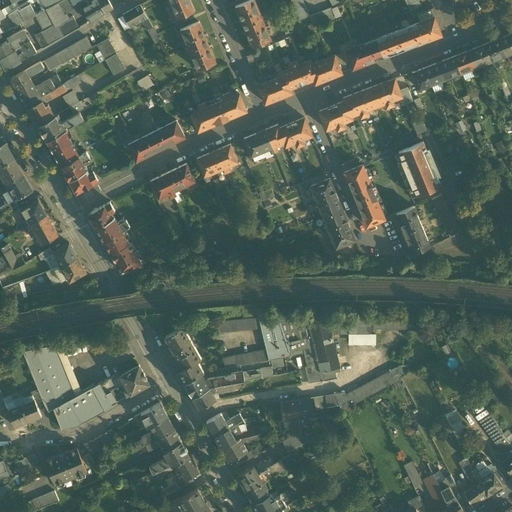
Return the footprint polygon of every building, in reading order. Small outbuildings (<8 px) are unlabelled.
[(40,0),(46,10),(63,0),(40,0)] [(63,0),(46,10),(49,15),(54,25),(46,29),(53,42),(78,28),(79,28),(73,17),(69,19),(67,14),(76,9),(73,6),(69,0),(63,0)] [(108,0),(98,0),(98,1),(105,13),(113,9),(108,0)] [(173,8),(177,18),(195,11),(189,0),(169,0),(170,0),(167,2),(170,10),(173,8)] [(250,0),(235,6),(252,47),(271,39),(254,0),(250,0)] [(289,0),(299,22),(310,17),(303,0),(289,0)] [(327,0),(332,8),(333,10),(343,4),(340,0),(327,0)] [(404,0),(411,11),(421,5),(417,0),(404,0)] [(105,13),(98,1),(90,5),(82,9),(89,22),(105,13)] [(25,22),(35,16),(36,15),(30,5),(19,11),(19,12),(25,22)] [(130,27),(142,20),(147,17),(140,5),(123,15),(130,27)] [(337,18),(332,8),(310,17),(315,27),(337,18)] [(417,15),(420,22),(434,16),(431,9),(417,15)] [(8,15),(15,27),(20,24),(25,22),(19,12),(19,11),(18,10),(8,15)] [(35,16),(38,21),(49,15),(46,10),(36,15),(35,16)] [(38,21),(44,31),(46,29),(54,25),(49,15),(38,21)] [(124,30),(130,27),(123,15),(118,18),(124,30)] [(434,16),(420,22),(417,23),(424,42),(441,35),(434,16)] [(154,30),(147,17),(142,20),(149,33),(154,30)] [(401,22),(403,28),(410,26),(407,19),(401,22)] [(180,29),(197,70),(216,62),(199,22),(180,29)] [(410,26),(403,28),(410,47),(424,42),(417,23),(410,26)] [(403,28),(390,33),(397,52),(410,47),(403,28)] [(7,38),(8,40),(14,50),(30,40),(23,29),(7,38)] [(44,31),(41,33),(48,45),(53,42),(46,29),(44,31)] [(149,33),(155,43),(160,40),(156,33),(154,30),(149,33)] [(506,55),(511,52),(511,32),(499,38),(506,55)] [(42,48),(48,45),(41,33),(35,36),(36,37),(42,48)] [(390,33),(377,38),(384,57),(397,52),(390,33)] [(86,37),(54,55),(61,65),(92,47),(86,37)] [(97,45),(105,60),(117,53),(108,38),(97,45)] [(377,38),(363,43),(370,62),(384,57),(377,38)] [(485,44),(491,61),(506,55),(499,38),(485,44)] [(33,46),(30,40),(14,50),(0,58),(0,59),(6,69),(37,52),(33,46)] [(0,58),(14,50),(8,40),(4,42),(0,44),(0,58)] [(353,69),(370,62),(363,43),(346,50),(353,69)] [(485,44),(469,50),(476,67),(491,61),(485,44)] [(471,69),(476,67),(469,50),(454,56),(461,73),(471,69)] [(125,69),(117,53),(105,60),(114,75),(125,69)] [(50,71),(61,65),(54,55),(44,61),(50,71)] [(335,55),(321,60),(329,78),(342,73),(335,55)] [(446,79),(461,73),(454,56),(439,62),(446,79)] [(315,83),(329,78),(321,60),(313,64),(309,65),(314,79),(315,83)] [(41,61),(26,70),(29,76),(44,68),(41,61)] [(308,82),(314,79),(309,65),(307,61),(299,64),(295,66),(302,84),(308,82)] [(442,81),(446,79),(439,62),(424,68),(431,85),(442,81)] [(302,84),(295,66),(291,67),(282,71),(289,89),(290,88),(296,86),(302,84)] [(419,89),(431,85),(424,68),(413,72),(419,89)] [(215,69),(209,72),(212,79),(218,77),(215,69)] [(471,69),(461,73),(464,81),(475,77),(471,69)] [(32,81),(29,76),(26,70),(11,78),(17,90),(32,81)] [(292,93),(290,88),(289,89),(282,71),(278,72),(280,77),(271,80),(278,98),(292,93)] [(58,74),(50,78),(56,88),(63,84),(58,74)] [(206,82),(203,74),(196,77),(199,84),(206,82)] [(136,80),(142,91),(153,85),(147,75),(136,80)] [(77,76),(63,83),(67,90),(81,82),(77,76)] [(50,78),(35,87),(41,96),(56,88),(50,78)] [(382,83),(388,101),(392,100),(402,96),(399,90),(395,78),(382,83)] [(265,103),(278,98),(271,80),(258,86),(265,103)] [(35,87),(32,81),(17,90),(26,104),(41,96),(35,87)] [(442,81),(431,85),(435,93),(445,89),(442,81)] [(506,82),(500,84),(505,96),(511,94),(506,82)] [(44,103),(67,90),(63,83),(63,84),(56,88),(41,96),(42,99),(44,103)] [(376,106),(385,103),(388,101),(382,83),(369,88),(376,106)] [(399,90),(402,96),(405,105),(413,102),(407,87),(399,90)] [(367,110),(376,106),(369,88),(356,93),(363,111),(367,110)] [(168,90),(161,93),(164,100),(171,96),(168,90)] [(63,97),(69,108),(70,107),(79,102),(73,91),(63,97)] [(200,102),(196,92),(191,94),(196,104),(200,102)] [(229,92),(225,94),(234,116),(247,111),(239,93),(231,97),(229,92)] [(350,116),(359,112),(363,111),(356,93),(343,98),(345,101),(332,106),(340,124),(343,122),(352,119),(350,116)] [(222,121),(234,116),(225,94),(221,96),(223,100),(215,103),(222,121)] [(42,99),(41,96),(26,104),(28,107),(42,99)] [(414,100),(418,110),(423,108),(419,98),(414,100)] [(44,103),(42,99),(28,107),(38,125),(58,114),(58,113),(55,115),(48,103),(46,105),(44,103)] [(80,101),(79,102),(70,107),(74,114),(84,108),(80,101)] [(211,126),(222,121),(215,103),(206,107),(205,102),(201,104),(211,126)] [(198,131),(211,126),(201,104),(197,106),(199,110),(191,113),(198,131)] [(326,129),(336,125),(340,124),(332,106),(319,111),(326,129)] [(60,116),(58,114),(38,125),(46,140),(65,129),(65,130),(84,119),(80,112),(62,122),(59,121),(57,118),(60,116)] [(291,123),(299,140),(302,139),(312,135),(304,117),(291,123)] [(417,135),(428,131),(422,119),(412,123),(417,135)] [(176,120),(164,126),(173,143),(185,137),(176,120)] [(466,130),(462,120),(455,123),(459,133),(466,130)] [(478,121),(473,123),(476,132),(482,130),(478,121)] [(291,123),(279,128),(285,142),(286,146),(295,142),(299,140),(291,123)] [(277,124),(265,129),(275,152),(278,150),(276,146),(285,142),(279,128),(277,124)] [(161,149),(173,143),(164,126),(152,132),(161,149)] [(72,142),(65,130),(65,129),(46,140),(54,153),(72,142)] [(265,129),(256,133),(263,151),(270,149),(271,153),(273,152),(275,152),(265,129)] [(149,155),(161,149),(152,132),(141,138),(149,155)] [(252,156),(263,151),(256,133),(244,138),(251,156),(252,156)] [(136,162),(149,155),(141,138),(128,144),(136,162)] [(504,139),(495,143),(499,153),(508,150),(504,139)] [(417,196),(441,186),(437,176),(440,175),(429,149),(427,151),(423,141),(399,151),(402,160),(401,161),(412,187),(414,187),(417,196)] [(72,143),(72,142),(54,153),(61,166),(81,154),(79,155),(77,151),(75,147),(74,148),(71,144),(72,143)] [(0,166),(14,159),(5,143),(0,145),(0,166)] [(230,144),(218,149),(227,171),(231,170),(229,166),(238,162),(230,144)] [(224,173),(227,171),(218,149),(209,153),(216,171),(222,169),(224,173)] [(274,155),(273,152),(271,153),(270,149),(263,151),(266,157),(266,159),(274,155)] [(86,151),(81,154),(61,166),(69,179),(85,170),(86,170),(84,167),(83,165),(83,162),(90,158),(86,151)] [(254,162),(266,157),(263,151),(252,156),(254,162)] [(209,174),(216,171),(209,153),(196,158),(204,176),(209,174)] [(0,173),(6,184),(23,174),(14,159),(0,166),(0,173)] [(344,172),(355,199),(373,191),(362,164),(344,172)] [(184,165),(172,171),(180,188),(192,182),(184,165)] [(88,175),(85,170),(69,179),(75,190),(79,191),(98,180),(93,171),(88,175)] [(174,191),(180,188),(172,171),(162,175),(173,197),(176,195),(174,191)] [(32,190),(23,174),(6,184),(9,189),(2,193),(8,203),(14,199),(15,200),(32,190)] [(170,198),(173,197),(162,175),(150,181),(159,199),(168,194),(170,198)] [(219,177),(213,180),(216,188),(223,185),(219,177)] [(316,198),(317,202),(336,194),(330,178),(311,186),(315,195),(313,196),(315,199),(316,198)] [(0,187),(0,188),(2,193),(9,189),(6,184),(0,187)] [(259,193),(261,200),(274,194),(271,188),(259,193)] [(385,218),(373,191),(355,199),(367,226),(385,218)] [(320,208),(323,217),(342,209),(336,194),(317,202),(318,205),(317,205),(319,208),(320,208)] [(431,200),(450,237),(460,232),(442,194),(431,200)] [(0,207),(4,213),(18,205),(15,200),(14,199),(8,203),(0,207)] [(27,226),(30,224),(47,214),(38,200),(22,210),(25,214),(21,216),(27,226)] [(270,200),(264,203),(267,210),(273,207),(270,200)] [(90,216),(96,227),(112,217),(110,213),(115,210),(110,201),(91,212),(90,216)] [(407,238),(413,253),(430,246),(414,206),(396,213),(403,229),(402,229),(406,238),(407,238)] [(328,228),(330,232),(349,224),(342,209),(323,217),(327,226),(326,226),(327,229),(328,228)] [(58,235),(47,214),(30,224),(32,226),(42,244),(58,235)] [(114,216),(112,217),(96,227),(104,240),(122,230),(129,225),(126,219),(118,223),(116,222),(117,220),(114,216)] [(355,240),(349,224),(330,232),(331,235),(330,236),(331,238),(332,238),(336,248),(355,240)] [(129,243),(122,230),(104,240),(111,253),(127,244),(129,243)] [(53,253),(61,266),(77,257),(69,242),(53,252),(53,253)] [(213,255),(207,243),(199,247),(204,259),(213,255)] [(225,243),(218,247),(221,254),(229,250),(225,243)] [(1,248),(13,269),(17,267),(25,263),(22,257),(16,259),(8,244),(1,248)] [(130,249),(127,244),(111,253),(118,265),(138,256),(140,255),(137,250),(135,251),(133,247),(130,249)] [(38,255),(41,260),(44,258),(53,253),(53,252),(50,247),(38,255)] [(154,249),(142,254),(145,259),(156,254),(154,249)] [(51,270),(55,268),(61,266),(53,253),(44,258),(51,270)] [(142,264),(138,256),(118,265),(121,271),(122,271),(128,268),(129,269),(129,270),(142,264)] [(86,272),(77,257),(61,266),(68,278),(69,281),(86,272)] [(55,268),(62,281),(68,278),(61,266),(55,268)] [(55,268),(51,270),(46,272),(53,284),(62,281),(55,268)] [(19,282),(22,295),(27,294),(23,281),(19,282)] [(2,288),(8,299),(22,295),(19,282),(2,288)] [(309,383),(322,381),(306,316),(278,317),(290,356),(291,356),(295,355),(294,351),(303,349),(304,353),(307,367),(305,367),(309,383)] [(340,368),(332,334),(328,316),(306,316),(322,381),(322,382),(324,381),(324,380),(337,377),(336,372),(341,371),(340,368)] [(332,334),(340,334),(340,317),(328,316),(332,334)] [(340,334),(349,334),(375,334),(376,329),(375,317),(370,316),(340,317),(340,334)] [(283,357),(290,356),(278,317),(277,317),(261,318),(260,318),(258,318),(261,328),(266,350),(269,360),(271,360),(283,357)] [(376,329),(407,329),(407,324),(407,317),(375,317),(376,329)] [(216,322),(218,333),(261,328),(258,318),(216,322)] [(435,321),(428,324),(431,331),(438,328),(435,321)] [(165,336),(174,352),(192,342),(183,326),(165,336)] [(98,341),(100,354),(129,346),(121,334),(112,335),(112,339),(109,339),(109,335),(101,336),(102,340),(98,341)] [(375,344),(375,334),(349,334),(349,344),(375,344)] [(174,352),(177,357),(195,347),(192,342),(174,352)] [(71,398),(82,392),(81,389),(63,344),(50,347),(71,398)] [(447,344),(439,348),(443,356),(451,352),(447,344)] [(48,411),(54,408),(69,399),(71,398),(50,347),(50,346),(23,352),(25,356),(38,389),(42,399),(43,400),(44,404),(48,411)] [(177,371),(184,383),(200,374),(203,372),(204,372),(197,360),(201,358),(195,347),(177,357),(183,367),(177,371)] [(223,358),(224,368),(225,368),(269,360),(266,350),(223,358)] [(283,357),(271,360),(272,368),(284,366),(283,357)] [(131,394),(131,393),(138,389),(143,387),(149,383),(147,378),(142,369),(142,370),(139,365),(120,375),(126,385),(127,388),(131,394)] [(346,395),(350,406),(368,396),(404,377),(400,365),(346,395)] [(271,367),(243,372),(244,381),(273,376),(271,367)] [(238,382),(244,381),(243,372),(243,371),(232,373),(229,375),(207,379),(205,381),(209,387),(211,386),(233,382),(238,382)] [(192,397),(209,387),(205,381),(200,374),(184,383),(192,397)] [(100,383),(106,393),(119,386),(119,383),(116,377),(115,375),(100,383)] [(112,404),(128,395),(124,390),(122,386),(126,385),(120,375),(116,377),(119,383),(119,386),(106,393),(112,404)] [(401,379),(395,382),(398,388),(401,386),(403,389),(406,387),(401,379)] [(215,391),(216,393),(234,390),(233,382),(211,386),(209,387),(212,391),(215,391)] [(69,399),(82,423),(105,410),(113,406),(113,405),(112,404),(106,393),(100,383),(94,386),(82,392),(71,398),(69,399)] [(93,383),(81,389),(82,392),(94,386),(93,383)] [(212,391),(209,387),(192,397),(199,408),(216,398),(212,391)] [(35,398),(36,403),(43,400),(42,399),(38,389),(31,392),(32,395),(33,394),(35,398)] [(334,393),(334,394),(339,405),(341,410),(350,406),(346,395),(344,391),(334,393)] [(5,403),(13,400),(11,394),(3,398),(5,403)] [(327,407),(339,405),(334,394),(325,395),(327,407)] [(310,398),(312,409),(327,407),(325,395),(310,398)] [(23,396),(13,400),(16,406),(21,404),(25,402),(24,398),(23,396)] [(441,406),(448,403),(444,396),(438,399),(441,406)] [(35,398),(25,402),(21,404),(28,421),(42,416),(36,403),(35,398)] [(310,398),(296,400),(301,431),(306,429),(308,428),(307,420),(306,420),(305,417),(313,416),(312,409),(310,398)] [(77,425),(82,423),(69,399),(54,408),(62,428),(77,425)] [(7,407),(8,409),(16,406),(13,400),(5,403),(7,407)] [(297,434),(301,431),(296,400),(282,402),(284,420),(292,419),(294,430),(294,432),(294,435),(297,434)] [(148,426),(150,425),(167,415),(160,402),(141,413),(148,426)] [(445,415),(455,410),(452,406),(448,405),(448,403),(441,406),(444,414),(445,415)] [(15,427),(28,421),(21,404),(16,406),(8,409),(15,427)] [(453,431),(456,436),(465,431),(455,410),(445,415),(453,431)] [(214,436),(229,428),(226,422),(221,413),(206,421),(214,436)] [(486,428),(487,428),(495,421),(491,413),(480,421),(486,428)] [(239,414),(226,422),(229,428),(238,425),(245,423),(242,419),(239,414)] [(445,415),(444,414),(436,418),(445,435),(453,431),(445,415)] [(150,425),(155,433),(157,438),(175,428),(167,415),(150,425)] [(486,428),(480,421),(479,421),(498,448),(502,446),(487,428),(486,428)] [(503,433),(495,421),(487,428),(502,446),(506,451),(507,450),(511,446),(511,444),(505,436),(503,433)] [(245,423),(238,425),(242,432),(247,431),(245,423)] [(238,425),(229,428),(234,436),(238,433),(242,432),(238,425)] [(418,426),(412,429),(415,435),(421,432),(418,426)] [(160,443),(164,450),(182,440),(175,428),(157,438),(160,443)] [(236,440),(234,436),(229,428),(214,436),(222,448),(236,440)] [(236,440),(240,438),(261,433),(260,428),(247,431),(242,432),(238,433),(234,436),(236,440)] [(99,436),(96,438),(101,448),(118,440),(112,429),(99,436)] [(312,439),(306,429),(301,431),(297,434),(302,444),(312,439)] [(141,445),(157,438),(155,433),(152,434),(151,431),(142,436),(140,439),(134,441),(137,447),(141,445)] [(465,431),(456,436),(460,445),(470,439),(465,431)] [(262,439),(261,433),(240,438),(242,441),(245,440),(248,442),(262,439)] [(281,442),(286,453),(302,444),(297,434),(294,435),(289,438),(281,442)] [(89,453),(101,448),(96,438),(84,444),(89,453)] [(144,451),(160,443),(157,438),(141,445),(144,451)] [(240,438),(236,440),(222,448),(229,461),(247,451),(242,441),(240,438)] [(164,451),(168,459),(170,463),(176,461),(190,454),(182,440),(164,450),(164,451)] [(46,460),(55,484),(66,480),(65,477),(70,475),(75,473),(76,476),(87,471),(77,447),(46,460)] [(246,453),(249,458),(260,453),(257,447),(246,453)] [(24,458),(28,469),(39,464),(35,453),(23,457),(24,458)] [(84,456),(90,466),(95,463),(89,453),(84,456)] [(511,475),(511,453),(511,454),(501,463),(511,475)] [(190,454),(176,461),(186,477),(186,478),(191,476),(199,471),(190,454)] [(282,460),(286,469),(294,464),(289,456),(282,460)] [(28,469),(24,458),(16,461),(21,473),(29,470),(28,469)] [(459,462),(466,474),(471,471),(472,470),(466,458),(459,462)] [(159,469),(170,463),(168,459),(165,460),(165,459),(164,459),(150,465),(153,472),(159,469)] [(3,460),(0,460),(0,478),(9,475),(3,460)] [(237,475),(246,491),(267,480),(286,469),(282,460),(258,473),(254,466),(237,475)] [(176,483),(186,477),(176,461),(170,463),(159,469),(161,475),(174,469),(177,474),(173,476),(176,483)] [(404,465),(414,487),(422,482),(412,461),(404,465)] [(491,463),(487,466),(491,471),(493,473),(493,472),(497,469),(494,465),(493,466),(491,463)] [(478,472),(483,480),(493,473),(491,471),(487,466),(478,472)] [(475,468),(472,470),(471,471),(479,483),(483,480),(478,472),(475,468)] [(494,473),(502,485),(507,482),(502,475),(497,469),(493,472),(493,473),(494,473)] [(439,470),(433,474),(438,483),(445,478),(439,470)] [(479,483),(471,471),(466,474),(473,486),(479,483)] [(493,473),(483,480),(479,483),(487,495),(502,485),(494,473),(493,473)] [(424,479),(441,511),(449,506),(446,502),(438,483),(433,474),(424,479)] [(445,478),(450,488),(456,485),(450,474),(445,478)] [(169,487),(176,483),(173,476),(165,480),(169,487)] [(176,483),(179,488),(193,480),(191,476),(186,478),(186,477),(176,483)] [(132,482),(135,487),(144,483),(141,477),(132,482)] [(438,483),(446,502),(454,496),(450,488),(445,478),(438,483)] [(246,491),(253,504),(270,494),(267,489),(268,488),(271,487),(267,480),(246,491)] [(10,483),(0,486),(0,494),(13,489),(10,483)] [(164,497),(179,488),(176,483),(169,487),(161,491),(164,497)] [(472,506),(487,495),(479,483),(473,486),(464,493),(472,506)] [(212,511),(206,501),(205,502),(198,488),(178,499),(179,502),(182,500),(185,506),(183,508),(184,511),(212,511)] [(27,502),(31,511),(59,501),(55,490),(27,502)] [(253,504),(258,511),(275,511),(280,510),(273,498),(274,498),(271,494),(270,494),(253,504)] [(279,495),(274,498),(273,498),(280,510),(282,508),(287,506),(284,500),(280,494),(279,495)] [(416,508),(417,511),(424,507),(419,496),(408,501),(412,510),(416,508)] [(463,511),(464,511),(454,496),(446,502),(449,506),(452,511),(463,511)]
